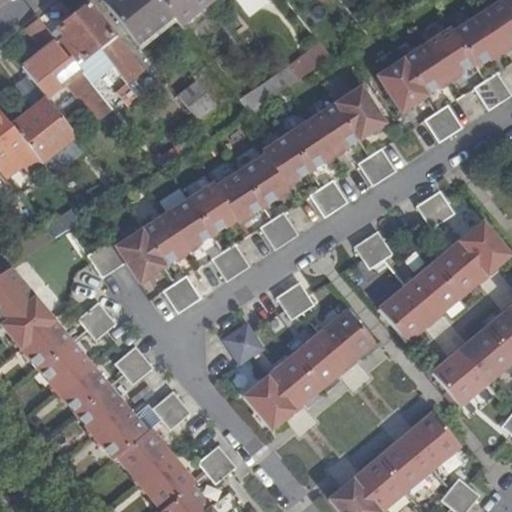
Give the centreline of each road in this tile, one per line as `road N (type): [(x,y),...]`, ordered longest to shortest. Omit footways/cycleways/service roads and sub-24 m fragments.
road 1 (residential): [(511,113),(165,336)]
road 2 (residential): [(165,336),(303,511)]
